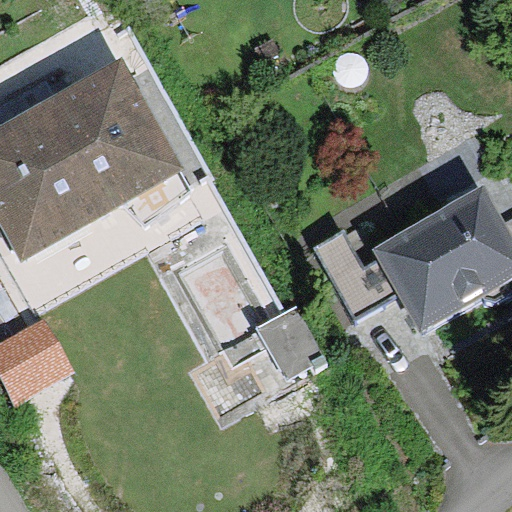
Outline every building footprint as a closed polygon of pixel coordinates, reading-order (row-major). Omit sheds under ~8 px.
[(124,73),(0,142),(0,239),(20,275),(185,183),(124,73)] [(421,347),(511,295),(511,248),(485,200),(373,262),(375,264),(399,306),(421,347)] [(314,256),(356,330),(399,306),(375,264),(363,271),(345,239),(314,256)] [(302,315),(265,334),(291,382),(327,362),(302,315)] [(43,326),(0,350),(0,384),(16,412),(74,379),(43,326)]
